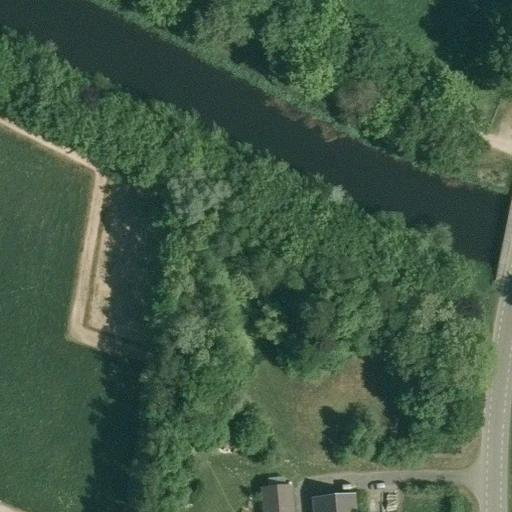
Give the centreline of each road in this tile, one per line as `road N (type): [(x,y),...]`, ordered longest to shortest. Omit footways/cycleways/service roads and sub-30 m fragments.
road 1 (track): [(206,0),(405,108),(511,145)]
road 2 (unclassified): [(493,511),(511,301)]
